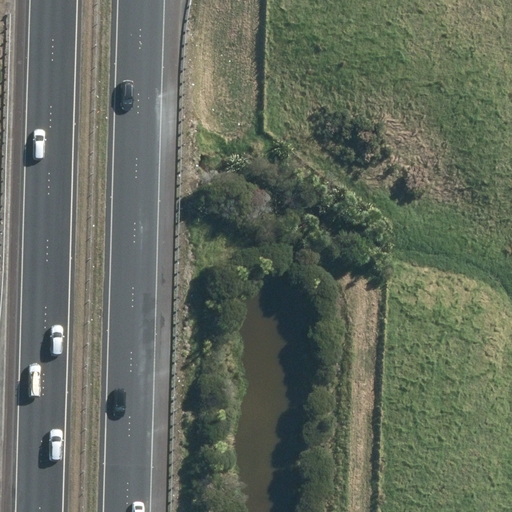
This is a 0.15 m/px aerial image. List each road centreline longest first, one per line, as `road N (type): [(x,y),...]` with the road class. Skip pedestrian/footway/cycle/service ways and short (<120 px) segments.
road 1 (motorway): [(30,511),(46,0)]
road 2 (motorway): [(148,0),(135,511)]
road 3 (track): [(355,272),(370,306),(363,511)]
